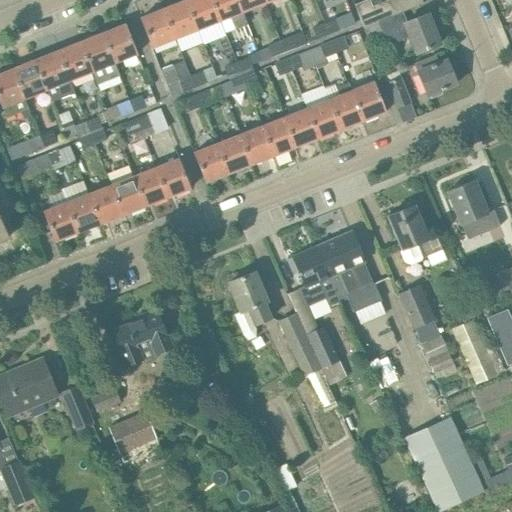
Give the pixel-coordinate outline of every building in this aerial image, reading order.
[(184,0),(163,9),(174,38),(197,29),(185,0),(184,0)] [(185,0),(197,29),(219,20),(211,0),(185,0)] [(242,11),(237,0),(211,0),(219,20),(230,16),(235,30),(247,25),(242,11)] [(237,0),(242,11),(264,2),(263,0),(237,0)] [(378,22),(397,14),(391,0),(385,0),(372,6),(370,0),(364,0),(354,4),(364,28),(378,22)] [(391,0),(397,14),(402,12),(423,3),(421,0),(391,0)] [(174,38),(163,9),(140,18),(151,47),(174,38)] [(402,12),(397,14),(378,22),(364,28),(369,40),(384,34),(388,46),(409,37),(415,53),(421,51),(440,43),(428,14),(406,22),(402,12)] [(324,23),(329,35),(341,30),(336,18),(324,23)] [(329,35),(324,23),(312,28),(317,40),(329,35)] [(125,24),(102,33),(114,62),(137,53),(125,24)] [(358,30),(332,41),(336,53),(363,43),(358,30)] [(301,31),(279,40),(284,52),(306,43),(301,31)] [(119,76),(114,62),(102,33),(79,42),(91,71),(96,85),(119,76)] [(272,57),(284,52),(279,40),(267,45),(272,57)] [(332,41),(309,50),(317,69),(328,64),(325,58),(336,53),(332,41)] [(68,80),(91,71),(79,42),(56,51),(68,80)] [(317,69),(309,50),(287,59),(291,71),(303,66),(305,70),(315,66),(316,69),(317,69)] [(68,80),(56,51),(34,60),(46,89),(51,102),(73,93),(68,80)] [(248,57),(251,65),(262,61),(258,51),(250,55),(248,57)] [(438,63),(434,55),(414,63),(427,95),(456,84),(446,60),(438,63)] [(241,74),(253,69),(251,65),(248,57),(236,62),(241,74)] [(279,76),(291,71),(287,59),(274,64),(279,76)] [(34,60),(12,69),(24,98),(46,89),(34,60)] [(171,96),(194,87),(183,61),(161,70),(171,96)] [(183,61),(194,87),(216,78),(212,67),(189,75),(184,61),(183,61)] [(229,79),(241,74),(236,62),(224,66),(229,79)] [(346,77),(348,82),(363,121),(386,112),(374,81),(378,80),(373,66),(346,77)] [(6,117),(28,108),(24,98),(12,69),(0,73),(0,103),(1,107),(6,117)] [(253,69),(241,74),(245,84),(257,80),(253,69)] [(241,74),(229,79),(233,89),(245,84),(241,74)] [(411,102),(401,76),(386,83),(402,123),(416,117),(410,102),(411,102)] [(363,121),(348,82),(336,87),(335,84),(324,88),(328,99),(340,129),(363,121)] [(140,95),(129,100),(133,111),(149,105),(156,103),(148,84),(138,89),(140,95)] [(220,86),(197,94),(202,106),(224,97),(220,86)] [(189,111),(202,106),(197,94),(185,99),(189,111)] [(284,117),(295,147),(318,138),(306,108),(301,96),(289,100),(294,113),(284,117)] [(306,108),(318,138),(340,129),(328,99),(306,108)] [(121,116),(133,111),(129,100),(116,105),(121,116)] [(141,130),(144,138),(151,135),(148,127),(152,126),(155,134),(167,129),(159,109),(140,116),(136,118),(141,130)] [(88,132),(90,132),(101,127),(98,117),(84,121),(88,132)] [(261,125),(273,156),(295,147),(284,117),(261,125)] [(136,118),(124,123),(129,135),(134,133),(138,142),(144,140),(145,140),(144,138),(141,130),(136,118)] [(77,136),(88,132),(84,121),(74,125),(73,122),(62,126),(66,138),(77,135),(77,136)] [(250,165),(273,156),(261,125),(239,134),(250,165)] [(101,127),(90,132),(95,144),(106,140),(102,129),(101,127)] [(38,136),(43,148),(56,142),(51,130),(38,136)] [(90,132),(88,132),(77,136),(82,148),(95,144),(90,132)] [(228,173),(250,165),(239,134),(216,143),(228,173)] [(43,148),(38,136),(26,140),(31,152),(43,148)] [(228,173),(216,143),(193,152),(205,182),(228,173)] [(59,149),(47,154),(51,166),(63,161),(59,149)] [(156,167),(167,197),(190,188),(178,158),(156,167)] [(167,197),(156,167),(133,176),(145,206),(167,197)] [(145,206),(133,176),(111,185),(122,215),(145,206)] [(473,180),(447,191),(455,209),(462,225),(467,239),(500,226),(492,206),(485,209),(473,180)] [(100,224),(122,215),(111,185),(88,193),(100,224)] [(66,202),(77,232),(100,224),(88,193),(66,202)] [(54,241),(77,232),(66,202),(43,211),(54,241)] [(428,238),(414,205),(388,216),(402,249),(400,252),(404,262),(410,265),(423,260),(423,257),(441,249),(435,235),(428,238)] [(0,241),(9,237),(0,218),(0,241)] [(345,297),(374,284),(351,231),(316,246),(341,301),(346,299),(345,297)] [(341,301),(316,246),(287,259),(294,274),(297,273),(303,288),(299,289),(306,307),(325,299),(328,307),(341,301)] [(267,301),(254,272),(228,282),(240,311),(233,314),(242,334),(248,340),(256,337),(256,328),(255,325),(271,318),(264,302),(267,301)] [(434,319),(420,285),(398,294),(413,328),(434,319)] [(474,298),(462,303),(468,319),(480,314),(474,298)] [(511,362),(511,323),(506,310),(488,318),(507,364),(511,362)] [(172,347),(165,330),(157,312),(111,331),(119,349),(126,367),(141,360),(147,363),(154,360),(155,354),(167,349),(172,347)] [(322,368),(306,334),(296,313),(278,321),(303,376),(308,374),(320,369),(322,368)] [(451,329),(476,383),(495,374),(471,320),(451,329)] [(306,334),(322,368),(339,360),(324,326),(306,334)] [(452,363),(441,335),(421,343),(432,371),(452,363)] [(57,394),(42,359),(18,369),(19,371),(8,375),(8,373),(0,376),(0,398),(5,411),(24,403),(26,407),(57,394)] [(320,369),(308,374),(323,408),(311,413),(336,468),(360,457),(320,369)] [(93,424),(77,385),(60,392),(76,431),(93,424)] [(120,402),(114,387),(90,397),(96,412),(120,402)] [(161,448),(147,412),(108,427),(123,463),(161,448)] [(449,417),(403,437),(437,511),(438,511),(483,491),(479,482),(449,417)] [(511,480),(511,454),(503,459),(507,470),(511,480)] [(34,497),(18,460),(0,468),(0,470),(15,505),(34,497)] [(483,491),(484,493),(511,481),(511,480),(507,470),(493,476),(479,482),(483,491)]
